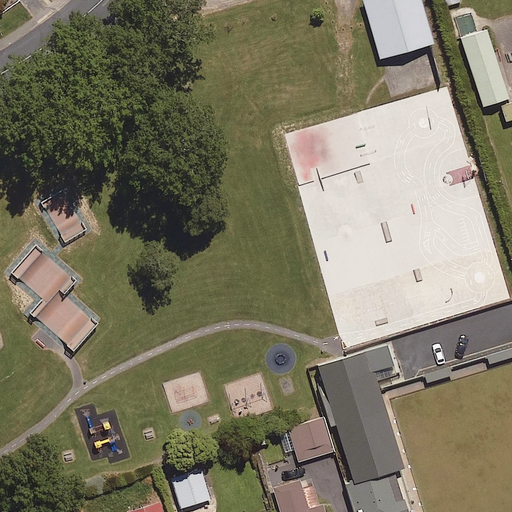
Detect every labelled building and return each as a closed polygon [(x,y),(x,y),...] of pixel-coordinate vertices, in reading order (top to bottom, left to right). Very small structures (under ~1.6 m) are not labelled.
[(431,43),(418,0),(357,0),(375,59),(431,43)] [(510,98),(487,29),(460,37),(483,107),(510,98)] [(511,102),(501,106),(507,123),(511,121),(511,102)] [(83,239),(62,203),(52,209),(73,245),(83,239)] [(68,291),(32,259),(17,276),(47,303),(39,311),(79,346),(94,329),(60,300),(68,291)] [(390,363),(383,344),(305,368),(319,413),(323,427),(331,425),(348,481),(340,484),(349,511),(403,511),(391,470),(398,468),(368,370),(390,363)] [(319,416),(284,428),(295,462),(330,451),(319,416)] [(201,465),(170,475),(179,505),(210,496),(201,465)] [(301,474),(270,483),(278,511),(325,511),(323,502),(318,503),(312,482),(304,485),(301,474)] [(162,511),(156,490),(140,495),(142,503),(124,508),(125,511),(162,511)]
